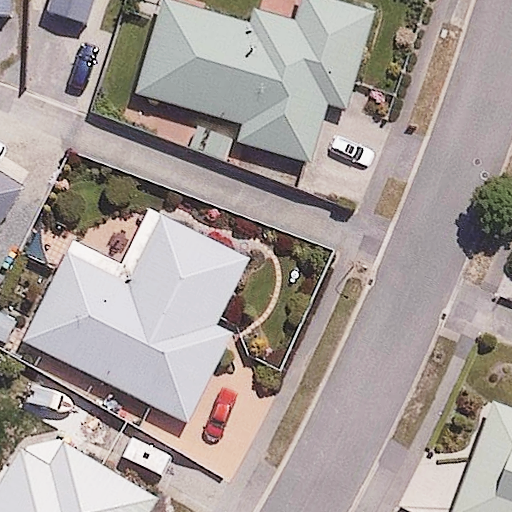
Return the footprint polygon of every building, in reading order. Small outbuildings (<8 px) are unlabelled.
[(14,0),(0,0),(0,15),(14,15),(14,0)] [(347,0),(293,0),(292,7),(266,0),(251,0),(249,12),(208,0),(164,0),(138,92),(241,122),(235,141),(314,163),(330,105),(350,110),(379,10),(347,0)] [(0,224),(31,176),(0,156),(0,224)] [(214,316),(245,255),(142,204),(111,265),(69,243),(23,335),(189,418),(234,326),(214,316)] [(443,507),(456,511),(511,511),(511,401),(489,393),(443,507)] [(147,511),(157,495),(31,423),(0,477),(0,511),(147,511)] [(128,426),(117,447),(184,484),(195,464),(128,426)]
